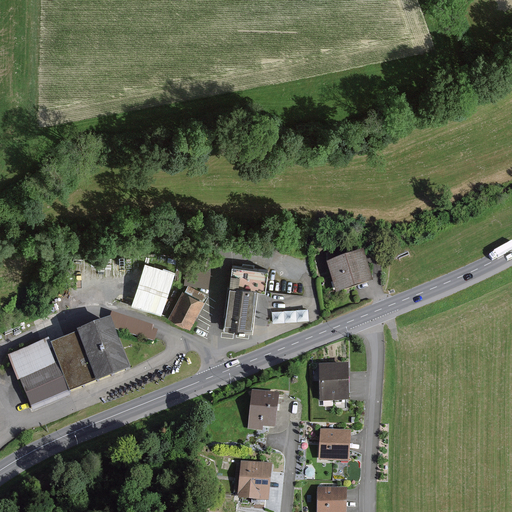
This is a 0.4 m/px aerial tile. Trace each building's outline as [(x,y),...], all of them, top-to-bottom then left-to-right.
[(369,281),(360,257),(326,269),(335,293),(369,281)] [(227,289),(255,292),(268,294),(271,271),(227,266),(225,289),(227,289)] [(190,328),(207,296),(187,286),(171,318),(190,328)] [(251,333),(255,292),(227,289),(223,330),(251,333)] [(274,322),(309,321),(309,309),(273,310),(274,322)] [(153,329),(154,326),(114,313),(110,319),(115,329),(155,342),(158,330),(153,329)] [(78,333),(96,382),(130,369),(115,329),(110,319),(77,332),(78,333)] [(50,345),(70,392),(96,382),(78,333),(50,345)] [(9,357),(32,413),(72,396),(70,392),(50,345),(48,340),(9,357)] [(345,402),(347,369),(320,368),(318,401),(345,402)] [(275,429),(277,399),(252,397),(250,427),(275,429)] [(346,465),(348,433),(321,432),(320,464),(346,465)] [(267,503),(270,469),(243,466),(239,501),(267,503)] [(344,511),(345,491),(319,490),(317,511),(344,511)]
